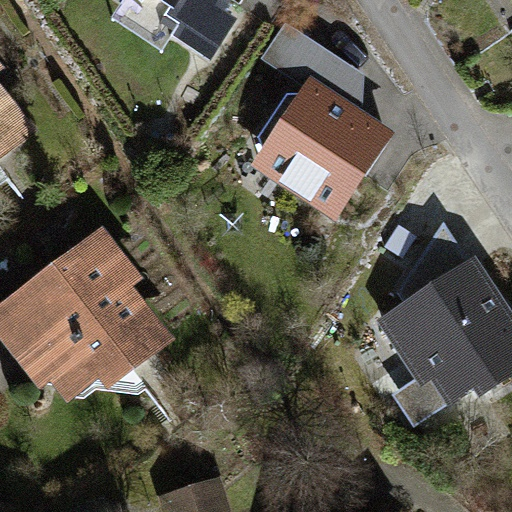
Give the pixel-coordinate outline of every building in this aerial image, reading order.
[(135,0),(142,4),(145,0),(160,0),(172,8),(165,19),(213,50),(229,25),(217,17),(227,0),(135,0)] [(387,139),(310,88),(304,97),(288,98),(261,139),(265,154),(289,171),(284,181),(336,216),(387,139)] [(0,151),(16,140),(16,129),(0,108),(0,151)] [(495,386),(511,375),(511,327),(444,225),(398,294),(408,309),(386,324),(422,382),(435,375),(451,400),(488,376),(495,386)] [(36,292),(7,316),(6,325),(35,361),(44,361),(50,358),(57,358),(56,366),(72,385),(81,386),(99,371),(107,374),(124,361),(134,362),(153,348),(154,338),(130,307),(121,307),(109,293),(121,284),(122,274),(102,250),(92,248),(46,285),(46,292),(36,292)]
